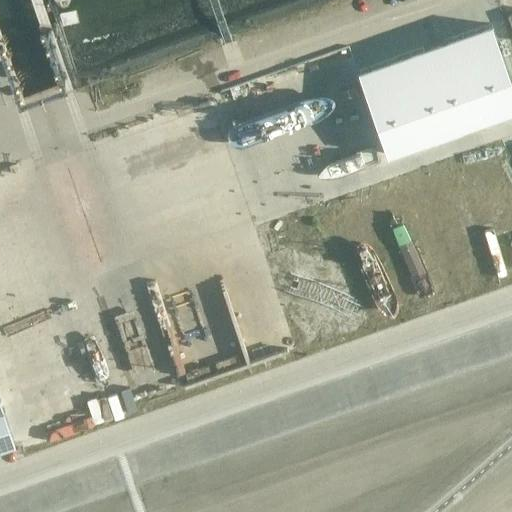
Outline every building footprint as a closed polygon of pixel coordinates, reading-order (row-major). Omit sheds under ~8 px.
[(0,33),(0,63),(14,102),(69,82),(41,0),(30,0),(56,76),(19,89),(0,33)] [(511,109),(511,84),(490,23),(442,40),(423,47),(356,70),(358,73),(359,73),(363,84),(362,84),(386,154),(457,129),(456,127),(468,123),(468,125),(511,109)] [(95,220),(99,201),(82,198),(78,216),(95,220)] [(0,320),(77,300),(72,282),(0,300),(0,320)] [(0,448),(14,443),(0,402),(0,448)] [(93,413),(48,432),(53,443),(97,424),(93,413)]
